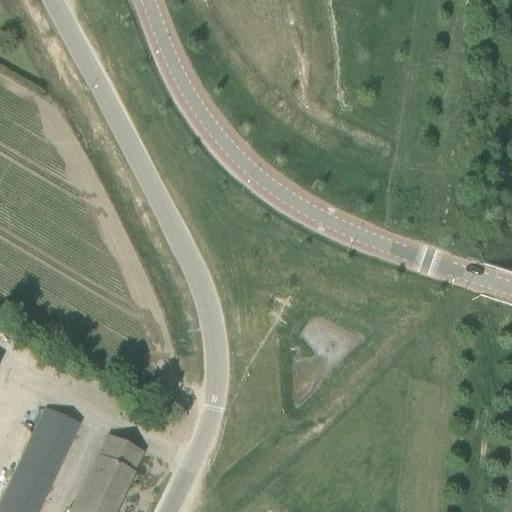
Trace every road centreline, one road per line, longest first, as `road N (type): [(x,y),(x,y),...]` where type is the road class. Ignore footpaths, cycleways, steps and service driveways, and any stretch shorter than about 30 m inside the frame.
road 1 (unclassified): [(168,511),(212,408),(217,365),(207,294),(52,0)]
road 2 (tertiary): [(511,289),(357,237),(305,212),(246,168),(199,116),(146,0)]
road 3 (track): [(413,0),(395,168),(380,174),(313,146)]
